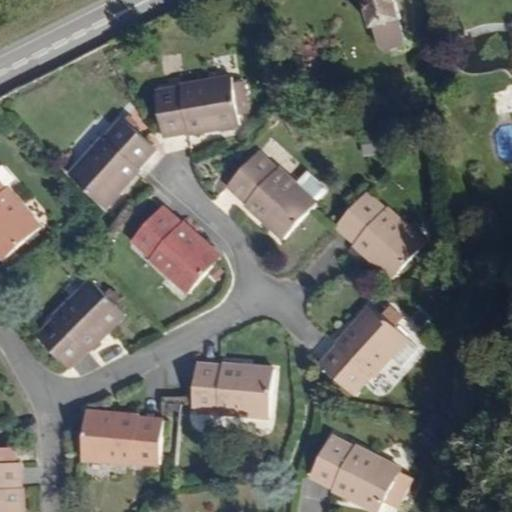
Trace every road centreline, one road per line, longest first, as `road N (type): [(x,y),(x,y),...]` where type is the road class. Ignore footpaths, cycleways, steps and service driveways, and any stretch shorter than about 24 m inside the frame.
road 1 (residential): [(50,400),(255,299)]
road 2 (secondary): [(144,0),(0,73)]
road 3 (residential): [(255,299),(233,240),(170,172)]
